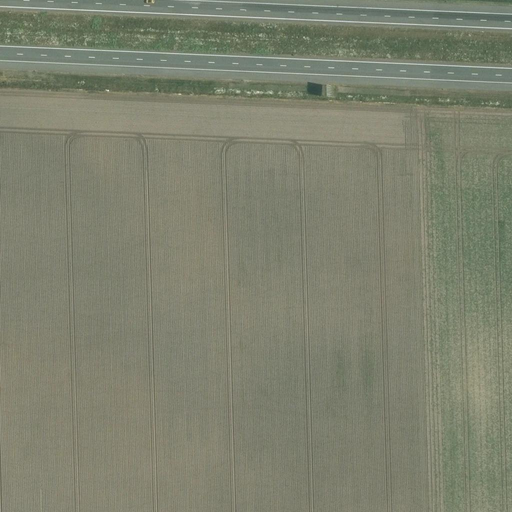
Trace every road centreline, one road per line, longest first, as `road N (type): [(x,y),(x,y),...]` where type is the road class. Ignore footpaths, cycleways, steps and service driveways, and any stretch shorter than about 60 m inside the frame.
road 1 (motorway): [(0,54),(511,76)]
road 2 (motorway): [(511,22),(0,0)]
